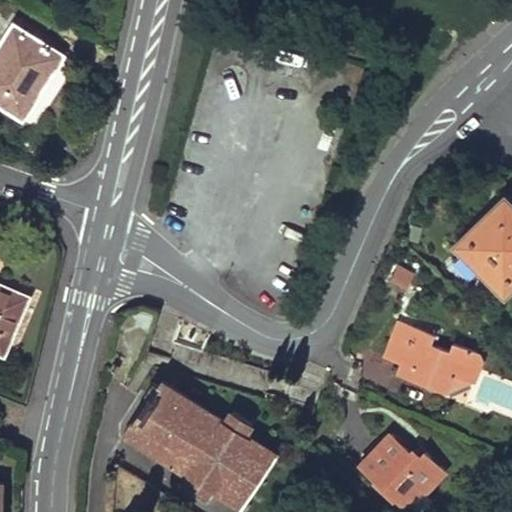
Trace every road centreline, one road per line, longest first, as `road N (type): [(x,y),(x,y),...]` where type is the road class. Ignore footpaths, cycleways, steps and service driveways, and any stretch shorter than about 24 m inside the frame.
road 1 (residential): [(483,77),(400,167),(323,324),(290,340),(266,338),(186,287)]
road 2 (residential): [(120,227),(175,0)]
road 3 (residential): [(150,0),(103,215)]
road 4 (residential): [(74,374),(51,511)]
